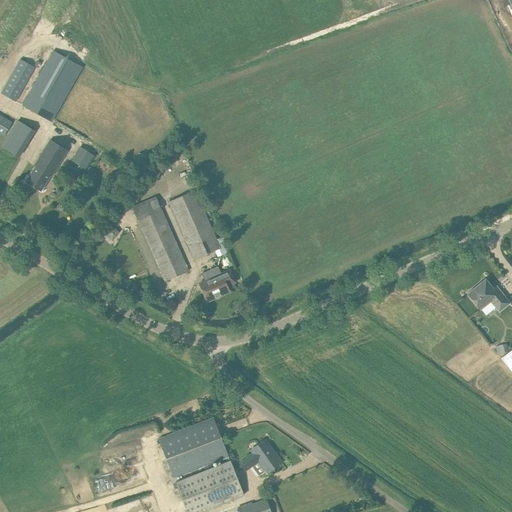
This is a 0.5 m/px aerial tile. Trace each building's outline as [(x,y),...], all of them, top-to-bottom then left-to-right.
[(83,65),(54,49),(23,104),(52,120),(83,65)] [(2,93),(15,101),(35,68),(21,60),(2,93)] [(12,121),(0,113),(0,132),(4,135),(12,121)] [(34,130),(18,120),(3,144),(19,154),(34,130)] [(68,149),(51,139),(34,166),(35,167),(26,182),(40,191),(50,176),(51,176),(68,149)] [(80,149),(74,159),(83,164),(89,155),(80,149)] [(89,182),(92,184),(97,175),(93,173),(89,182)] [(194,259),(220,248),(195,190),(169,201),(194,259)] [(188,270),(155,196),(132,207),(165,281),(188,270)] [(220,274),(217,267),(201,274),(204,281),(199,283),(207,301),(229,292),(226,286),(235,282),(230,270),(220,274)] [(490,285),(485,279),(467,293),(480,309),(490,301),(499,312),(508,304),(500,293),(501,292),(496,286),(491,289),(489,286),(490,285)] [(506,343),(498,345),(500,353),(508,351),(506,343)] [(511,348),(501,358),(511,371),(511,348)] [(174,478),(228,457),(213,418),(159,439),(174,478)] [(281,462),(265,439),(257,445),(259,447),(252,452),(253,454),(240,463),(245,470),(258,461),(267,473),(281,462)] [(186,511),(201,511),(244,495),(230,461),(175,482),(186,511)] [(270,511),(266,499),(252,505),(252,503),(237,508),(238,511),(270,511)]
